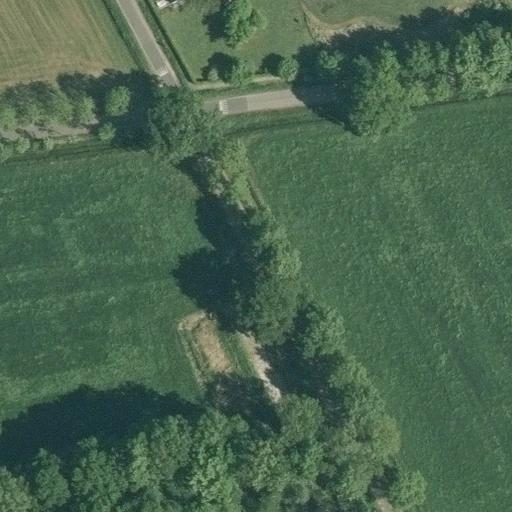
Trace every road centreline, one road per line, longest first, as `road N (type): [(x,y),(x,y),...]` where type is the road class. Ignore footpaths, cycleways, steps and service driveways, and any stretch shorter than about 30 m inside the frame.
road 1 (unclassified): [(391,511),(182,112)]
road 2 (unclassified): [(182,112),(511,67)]
road 3 (unclassified): [(0,138),(182,112)]
road 4 (unclassified): [(182,112),(122,0)]
